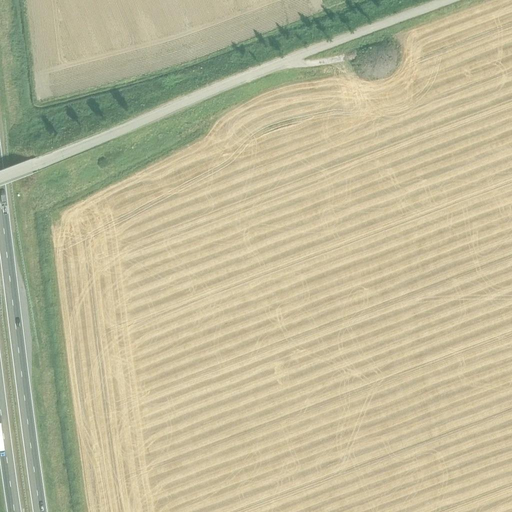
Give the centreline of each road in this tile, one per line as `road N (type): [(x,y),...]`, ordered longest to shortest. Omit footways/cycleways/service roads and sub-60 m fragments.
road 1 (unclassified): [(0,177),(446,0)]
road 2 (trunk): [(40,511),(0,206)]
